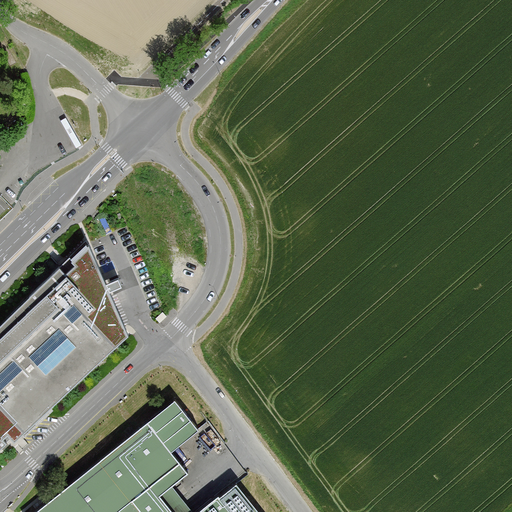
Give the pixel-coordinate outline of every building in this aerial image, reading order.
[(91,315),(119,346),(131,335),(129,331),(121,312),(99,262),(93,247),(78,261),(82,265),(71,275),(100,306),(91,315)] [(0,403),(26,432),(119,346),(91,315),(100,306),(71,275),(0,340),(0,403)] [(26,432),(0,403),(0,451),(9,443),(6,440),(11,435),(17,441),(26,432)] [(234,511),(218,491),(194,511),(192,511),(175,511),(159,490),(150,479),(178,457),(146,417),(28,511),(234,511)] [(187,468),(178,457),(150,479),(159,490),(175,511),(192,511),(194,511),(170,481),(187,468)]
